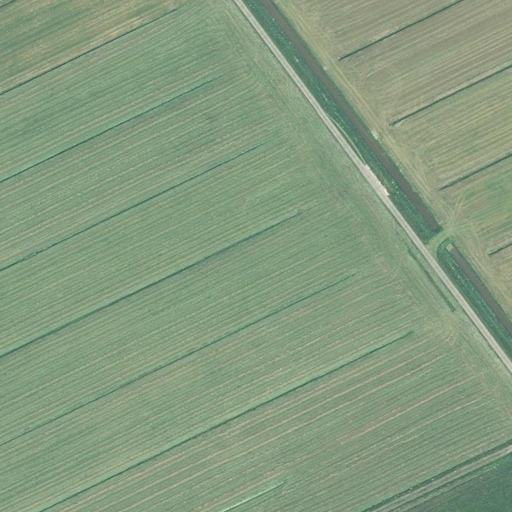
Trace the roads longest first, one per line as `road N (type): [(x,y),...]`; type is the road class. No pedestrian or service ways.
road 1 (unclassified): [(511,369),(235,0)]
road 2 (track): [(378,511),(511,447)]
